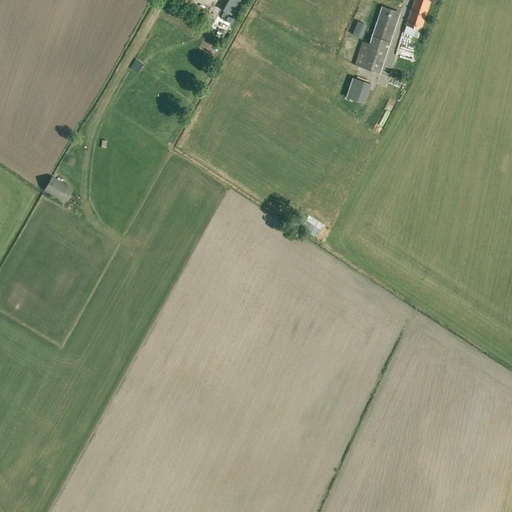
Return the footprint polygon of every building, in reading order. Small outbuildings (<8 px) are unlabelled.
[(228,0),(223,10),(235,17),(245,0),(228,0)] [(431,0),(415,0),(407,26),(421,30),(431,0)] [(354,65),(362,67),(380,73),(400,13),(382,6),(370,44),(362,41),(354,65)] [(362,34),(366,24),(359,22),(355,32),(362,34)] [(372,84),(353,77),(346,97),(365,104),(372,84)] [(65,202),(73,188),(52,176),(44,190),(65,202)] [(326,233),(324,232),(326,230),(323,228),(325,225),(309,215),(300,228),(321,240),(326,233)]
